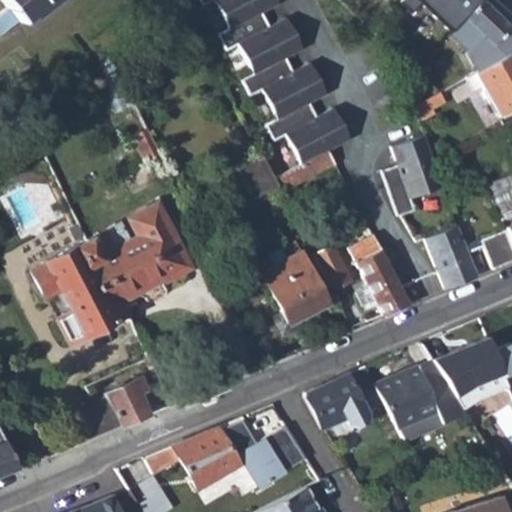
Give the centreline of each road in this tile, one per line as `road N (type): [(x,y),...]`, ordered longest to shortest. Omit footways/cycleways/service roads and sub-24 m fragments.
road 1 (residential): [(431,313),(358,173),(367,141),(295,0)]
road 2 (residential): [(0,499),(276,381)]
road 3 (residential): [(276,381),(431,313)]
road 4 (residential): [(354,511),(276,381)]
